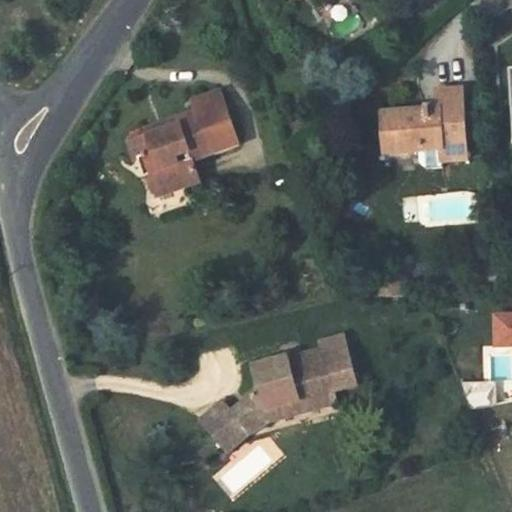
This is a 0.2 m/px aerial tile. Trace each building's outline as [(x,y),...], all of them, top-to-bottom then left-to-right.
[(440,151),(441,163),(467,162),(463,90),(438,92),(439,110),(389,112),(389,140),(419,139),(420,152),(440,151)] [(201,112),(203,118),(217,164),(243,156),(227,104),(201,112)] [(153,188),(160,204),(176,198),(178,203),(207,192),(199,170),(217,164),(203,118),(169,131),(171,139),(134,152),(140,171),(152,168),(159,185),(153,188)] [(382,291),(407,290),(406,270),(381,271),(382,291)] [(326,340),(329,351),(337,383),(359,378),(348,335),(326,340)] [(264,407),(304,398),(306,404),(340,395),(337,383),(329,351),(294,359),(293,353),(260,361),(263,386),(253,394),(264,407)] [(511,353),(490,354),(489,380),(511,379),(511,353)] [(256,433),(274,418),(264,407),(253,394),(234,411),(256,433)] [(304,398),(264,407),(274,418),(341,402),(340,395),(306,404),(304,398)] [(203,422),(231,454),(256,433),(234,411),(226,403),(203,422)]
